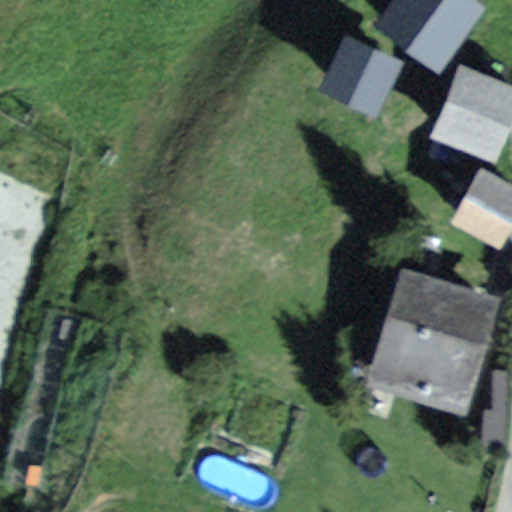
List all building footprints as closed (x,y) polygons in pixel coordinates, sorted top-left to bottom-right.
[(507,10),(494,0),(416,0),(400,22),(461,69),(507,10)] [(421,61),(368,32),(340,85),(393,113),(421,61)] [(511,76),(481,65),(454,134),(511,157),(511,76)] [(511,176),(503,171),(476,216),(511,234),(511,176)] [(511,323),(511,298),(423,270),(388,381),(484,411),(511,323)]
